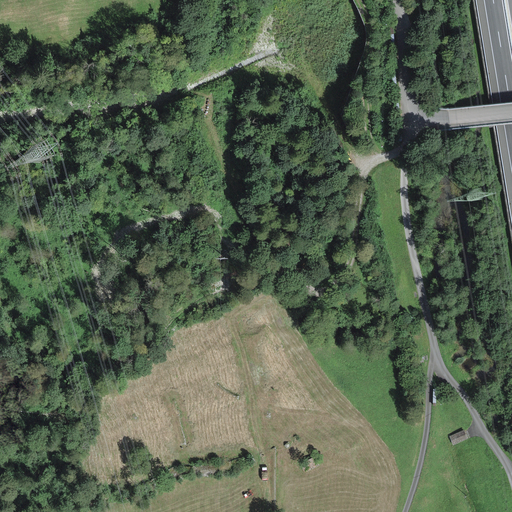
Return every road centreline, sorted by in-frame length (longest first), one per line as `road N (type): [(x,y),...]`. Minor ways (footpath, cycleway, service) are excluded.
road 1 (unclassified): [(511,477),(442,367),(405,219),(411,120)]
road 2 (motorway): [(492,0),(511,121)]
road 3 (unclassified): [(398,0),(411,120)]
